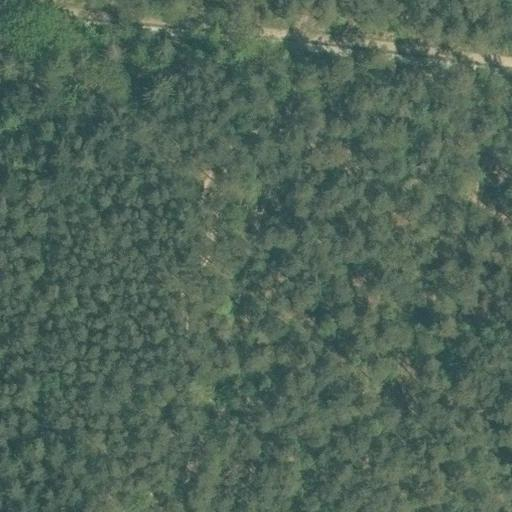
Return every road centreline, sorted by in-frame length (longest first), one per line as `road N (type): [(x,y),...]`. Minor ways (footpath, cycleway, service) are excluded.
road 1 (track): [(177,511),(301,38)]
road 2 (track): [(0,4),(301,38)]
road 3 (track): [(301,38),(511,63)]
